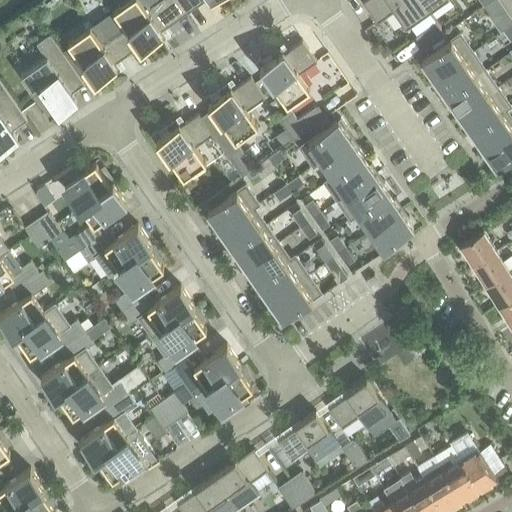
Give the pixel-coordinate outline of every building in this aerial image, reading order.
[(125,0),(114,9),(124,23),(124,22),(140,44),(138,45),(143,53),(148,49),(145,44),(154,38),(157,41),(166,35),(161,29),(186,12),(177,0),(156,0),(146,7),(141,0),(125,0)] [(177,0),(186,12),(202,0),(213,0),(214,1),(215,0),(177,0)] [(406,24),(427,9),(421,0),(363,0),(362,0),(377,21),(395,9),(406,24)] [(421,0),(427,9),(439,0),(421,0)] [(504,6),(500,0),(489,0),(483,4),(491,15),(504,6)] [(425,46),(444,33),(436,20),(416,34),(425,46)] [(116,61),(138,45),(140,44),(124,22),(124,23),(100,39),(90,25),(68,41),(94,78),(92,79),(97,85),(102,82),(99,77),(108,70),(111,74),(120,67),(116,61)] [(422,58),(435,77),(473,50),(461,31),(422,58)] [(21,73),(50,114),(58,108),(59,110),(77,97),(72,90),(85,82),(50,32),(37,42),(46,55),(21,73)] [(261,66),(287,103),(310,87),(299,72),(317,60),(302,39),(284,52),(280,45),(271,52),(273,55),(264,62),(261,57),(255,61),(260,67),(261,66)] [(384,46),(380,49),(384,56),(391,51),(388,47),(384,46)] [(435,77),(447,94),(486,68),(473,50),(435,77)] [(447,94),(460,112),(498,85),(486,68),(447,94)] [(210,103),(235,140),(258,124),(247,108),(265,96),(251,75),(233,88),(228,82),(219,88),(222,92),(212,98),(209,93),(204,97),(208,104),(210,103)] [(5,133),(27,118),(0,79),(0,144),(9,138),(5,133)] [(511,104),(498,85),(460,112),(472,130),(505,107),(506,107),(511,104)] [(316,104),(297,117),(297,118),(305,130),(314,124),(325,116),(316,104)] [(511,116),(506,107),(505,107),(472,130),(484,148),(511,128),(511,116)] [(294,138),(305,130),(297,118),(297,117),(292,110),(280,119),(286,127),(294,138)] [(158,140),(183,176),(206,160),(195,145),(213,132),(199,111),(181,124),(176,118),(167,124),(170,128),(160,135),(157,129),(151,134),(156,141),(158,140)] [(325,116),(314,124),(320,131),(330,124),(325,116)] [(313,164),(318,161),(318,160),(351,137),(338,118),(330,124),(320,131),(300,145),(313,164)] [(286,127),(276,134),(283,145),(294,138),(286,127)] [(511,128),(484,148),(497,166),(511,156),(511,128)] [(318,161),(330,177),(330,178),(363,154),(351,137),(318,160),(318,161)] [(242,174),(254,166),(240,145),(228,154),(242,174)] [(277,150),(268,156),(273,164),(282,158),(277,150)] [(325,180),(338,199),(376,172),(363,154),(330,178),(330,177),(325,180)] [(264,170),(273,164),(268,156),(259,162),(264,170)] [(78,201),(80,204),(114,180),(104,166),(101,168),(95,161),(85,168),(81,161),(83,160),(82,159),(53,177),(54,178),(60,174),(69,187),(63,192),(72,205),(78,201)] [(351,217),(355,214),(355,213),(388,190),(376,172),(338,199),(351,217)] [(295,176),(286,182),(292,190),(301,184),(295,176)] [(128,200),(114,180),(80,204),(93,221),(75,234),(83,246),(104,231),(107,229),(100,219),(128,200)] [(283,197),(292,190),(286,182),(277,188),(283,197)] [(207,210),(220,228),(253,205),(254,206),(259,202),(245,183),(207,210)] [(355,213),(355,214),(367,231),(401,208),(388,190),(355,213)] [(307,207),(313,216),(321,210),(315,201),(307,207)] [(220,228),(233,246),(266,223),(254,206),(253,205),(220,228)] [(413,226),(401,208),(367,231),(380,249),(413,226)] [(49,210),(37,219),(51,238),(62,230),(49,210)] [(294,216),(300,225),(308,219),(302,210),(294,216)] [(328,219),(321,210),(313,216),(319,225),(328,219)] [(39,246),(51,238),(37,219),(25,227),(39,246)] [(315,228),(308,219),(300,225),(306,234),(315,228)] [(328,219),(319,225),(322,228),(330,223),(328,219)] [(110,241),(104,231),(83,246),(80,248),(80,249),(88,260),(96,255),(109,273),(119,266),(118,265),(152,242),(138,222),(110,241)] [(233,246),(245,264),(278,240),(266,223),(233,246)] [(62,230),(51,238),(65,258),(65,259),(80,249),(80,248),(83,246),(75,234),(74,233),(69,236),(64,229),(62,230)] [(460,243),(473,265),(496,251),(482,229),(460,243)] [(332,242),(338,251),(346,246),(340,237),(332,242)] [(245,264),(257,281),(291,258),(290,257),(278,240),(245,264)] [(114,298),(122,309),(146,292),(139,283),(164,266),(158,258),(162,255),(152,242),(118,265),(119,266),(132,285),(114,298)] [(319,252),(325,260),(333,255),(327,246),(319,252)] [(352,254),(346,246),(338,251),(344,260),(352,254)] [(511,254),(502,261),(496,251),(473,265),(486,286),(509,272),(511,269),(511,254)] [(15,287),(19,285),(39,270),(31,258),(13,271),(1,253),(0,253),(0,283),(8,277),(15,287)] [(295,254),(290,257),(291,258),(257,281),(270,299),(308,272),(295,254)] [(339,264),(333,255),(325,260),(331,269),(339,264)] [(0,312),(0,316),(12,334),(45,310),(45,309),(33,293),(51,280),(42,268),(39,270),(19,285),(25,295),(0,312)] [(365,277),(373,290),(383,283),(374,271),(365,277)] [(321,291),(308,272),(270,299),(283,318),(321,291)] [(486,286),(499,306),(511,297),(511,276),(509,272),(486,286)] [(152,334),(162,328),(161,327),(195,303),(181,283),(153,302),(146,292),(122,309),(131,321),(139,316),(152,334)] [(511,297),(499,306),(511,325),(511,324),(511,297)] [(55,336),(61,346),(85,329),(77,317),(69,323),(55,302),(45,309),(45,310),(12,334),(22,348),(25,345),(30,353),(55,336)] [(204,317),(195,303),(161,327),(162,328),(152,334),(165,353),(157,359),(165,371),(169,369),(169,368),(189,354),(189,353),(182,344),(207,327),(201,319),(204,317)] [(88,316),(81,321),(86,329),(93,324),(88,316)] [(41,375),(55,395),(88,371),(89,372),(98,365),(86,347),(94,341),(85,329),(61,346),(68,356),(41,375)] [(195,368),(207,385),(241,362),(227,342),(199,361),(192,351),(189,353),(189,354),(169,368),(169,369),(177,381),(195,368)] [(250,376),(241,362),(207,385),(227,414),(222,418),(223,419),(251,401),(250,400),(248,401),(243,393),(253,386),(247,378),(250,376)] [(97,397),(104,407),(125,393),(128,390),(120,378),(112,384),(98,365),(89,372),(88,371),(55,395),(64,409),(68,406),(73,414),(97,397)] [(369,425),(390,410),(366,377),(352,387),(353,390),(329,407),(342,426),(360,413),(369,425)] [(174,389),(162,398),(176,417),(188,408),(174,389)] [(94,458),(111,446),(138,427),(126,410),(133,404),(125,393),(104,407),(101,409),(108,419),(80,438),(94,458)] [(150,406),(156,415),(164,425),(176,417),(162,398),(150,406)] [(322,464),(343,449),(342,447),(316,410),(301,420),(303,422),(278,440),(291,459),(310,446),(322,464)] [(159,456),(138,427),(111,446),(94,458),(104,472),(107,470),(113,478),(122,471),(127,477),(125,479),(126,480),(154,462),(160,458),(159,456)] [(0,457),(10,451),(5,444),(8,441),(0,429),(0,457)] [(449,442),(450,445),(478,490),(496,479),(467,431),(449,442)] [(342,447),(343,449),(356,467),(368,458),(354,439),(342,447)] [(413,439),(404,444),(413,458),(422,453),(413,439)] [(386,456),(391,462),(392,465),(409,454),(403,445),(386,456)] [(433,455),(439,465),(461,500),(478,490),(450,445),(433,455)] [(229,464),(215,473),(238,507),(258,492),(250,480),(268,467),(255,449),(230,466),(229,464)] [(373,473),(391,462),(386,456),(369,467),(373,473)] [(439,465),(422,475),(444,510),(461,500),(439,465)] [(0,494),(10,509),(44,486),(30,466),(3,485),(0,481),(0,494)] [(374,474),(373,473),(369,467),(353,477),(358,485),(368,478),(374,474)] [(303,470),(291,479),(304,498),(317,491),(303,470)] [(400,477),(408,490),(421,511),(441,511),(444,510),(422,475),(415,480),(409,471),(400,477)] [(184,511),(230,511),(238,507),(215,473),(201,483),(203,486),(178,503),(184,511)] [(374,474),(368,478),(372,484),(378,481),(374,474)] [(292,506),(304,498),(291,479),(279,487),(292,506)] [(317,479),(312,482),(316,489),(323,484),(320,479),(317,479)] [(383,488),(391,501),(397,511),(421,511),(408,490),(401,494),(394,482),(383,488)] [(54,500),(44,486),(10,509),(11,511),(52,511),(56,510),(51,502),(54,500)] [(335,487),(318,497),(320,499),(323,505),(340,495),(335,487)] [(367,500),(374,511),(397,511),(391,501),(384,505),(377,493),(367,500)] [(323,505),(320,499),(309,506),(312,511),(321,511),(326,509),(323,505)] [(347,505),(350,510),(350,511),(374,511),(372,511),(364,511),(356,499),(347,505)]
